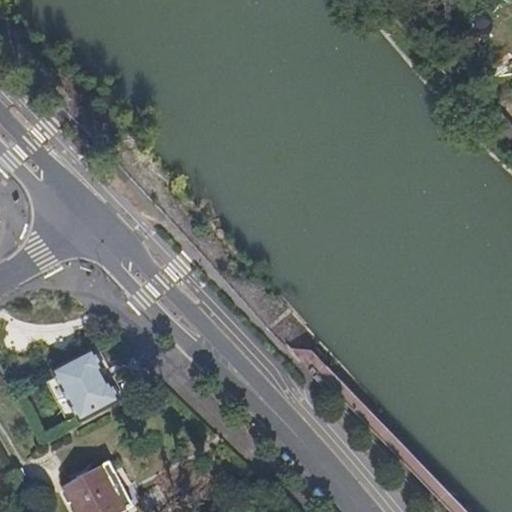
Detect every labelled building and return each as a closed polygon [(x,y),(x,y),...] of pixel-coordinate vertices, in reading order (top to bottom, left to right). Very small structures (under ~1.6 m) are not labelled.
[(511,103),(500,113),(511,127),(511,103)] [(0,354),(0,368),(13,394),(31,385),(12,349),(0,354)] [(83,428),(110,414),(123,407),(112,386),(109,387),(102,374),(104,373),(93,352),(53,373),(57,380),(78,419),(83,428)] [(67,425),(78,419),(57,380),(46,386),(67,425)] [(78,511),(124,511),(109,483),(117,478),(111,466),(66,490),(78,511)] [(109,483),(124,511),(131,511),(134,511),(117,478),(109,483)] [(239,510),(240,511),(257,511),(259,511),(252,501),(239,510)]
